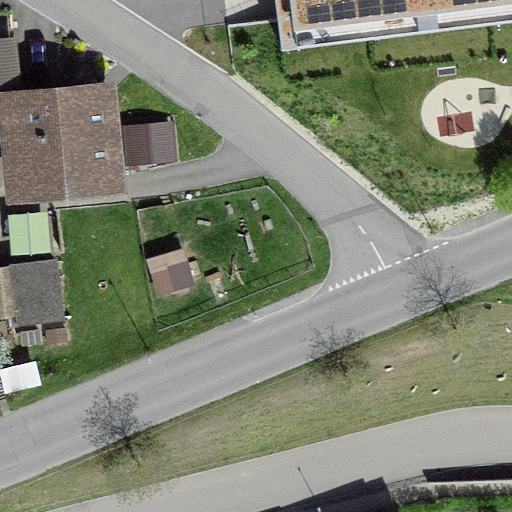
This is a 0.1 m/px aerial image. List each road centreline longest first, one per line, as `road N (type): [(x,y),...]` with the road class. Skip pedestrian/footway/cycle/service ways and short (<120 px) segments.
road 1 (residential): [(393,293),(363,230),(205,93),(66,0)]
road 2 (tertiary): [(393,293),(0,458)]
road 3 (residential): [(164,511),(451,440),(511,437)]
road 4 (tertiary): [(511,243),(393,293)]
